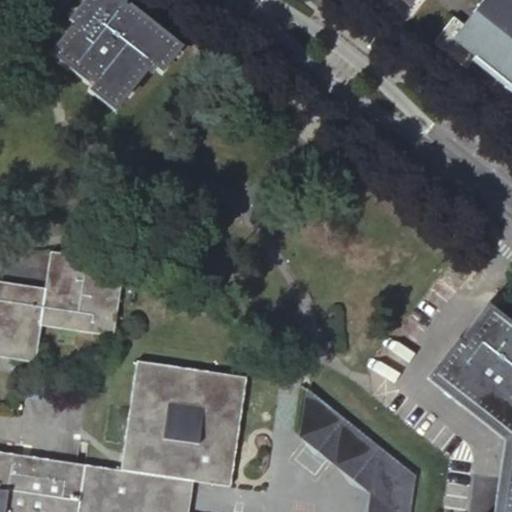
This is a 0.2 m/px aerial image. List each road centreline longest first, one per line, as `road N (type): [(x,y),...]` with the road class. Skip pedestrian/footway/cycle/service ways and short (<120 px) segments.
road 1 (tertiary): [(245,0),(359,97),(453,157)]
road 2 (tertiary): [(453,157),(381,83),(271,0)]
